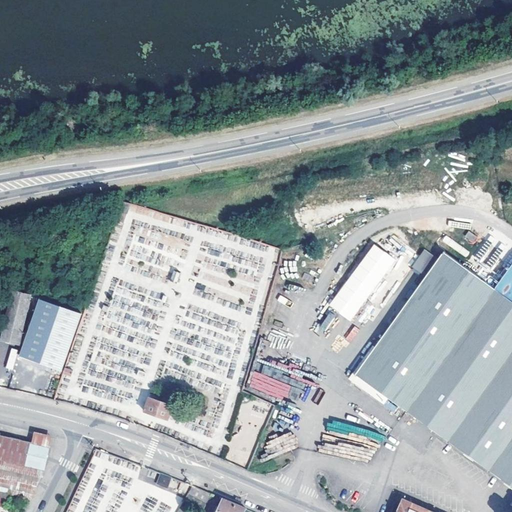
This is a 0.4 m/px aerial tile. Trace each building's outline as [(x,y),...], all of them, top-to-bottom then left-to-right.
[(246,336),(276,250),(128,200),(99,284),(119,279),(121,287),(126,273),(127,272),(154,282),(144,284),(147,286),(138,288),(135,292),(130,290),(133,303),(143,300),(144,305),(160,310),(151,324),(189,313),(188,308),(203,313),(207,307),(211,320),(205,322),(214,355),(234,350),(243,337),(246,336)] [(308,224),(295,221),(292,235),(305,238),(308,224)] [(371,243),(330,307),(352,322),(394,258),(371,243)] [(390,399),(511,488),(511,300),(445,251),(435,264),(430,271),(376,347),(356,375),(390,399)] [(430,271),(435,264),(421,253),(415,261),(430,271)] [(32,293),(13,290),(2,340),(21,344),(32,293)] [(39,300),(19,358),(64,373),(84,315),(39,300)] [(353,343),(359,328),(352,326),(346,340),(353,343)] [(386,405),(390,399),(356,375),(376,347),(372,345),(349,378),(386,405)] [(13,369),(17,349),(10,348),(6,368),(13,369)] [(249,388),(287,398),(291,383),(253,373),(249,388)] [(148,395),(143,410),(166,419),(172,404),(148,395)] [(269,457),(298,445),(292,431),(263,443),(269,457)] [(33,443),(50,447),(54,436),(37,432),(33,443)] [(47,469),(50,447),(33,443),(0,434),(0,505),(8,509),(14,494),(30,501),(47,469)] [(172,511),(174,509),(158,500),(158,489),(144,482),(134,482),(140,471),(140,467),(116,455),(107,455),(97,450),(93,458),(101,458),(108,462),(97,483),(97,488),(104,492),(109,482),(114,482),(115,497),(107,511),(172,511)] [(167,488),(171,478),(160,473),(156,483),(167,488)] [(192,485),(188,493),(207,502),(211,494),(192,485)] [(177,511),(184,511),(187,508),(195,511),(201,511),(205,504),(187,495),(177,511)] [(244,511),(247,508),(223,499),(217,511),(244,511)] [(431,511),(403,499),(397,511),(431,511)]
